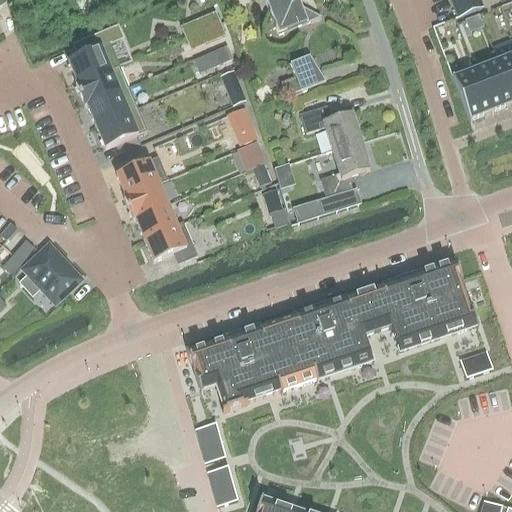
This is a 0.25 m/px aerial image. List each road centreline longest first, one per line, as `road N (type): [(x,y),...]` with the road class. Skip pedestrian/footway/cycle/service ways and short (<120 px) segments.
road 1 (residential): [(130,335),(438,229)]
road 2 (residential): [(109,275),(118,247),(47,79),(0,92)]
road 3 (residential): [(468,216),(402,15)]
road 4 (residential): [(0,199),(29,226),(56,227),(109,275)]
road 5 (residential): [(8,395),(130,335)]
